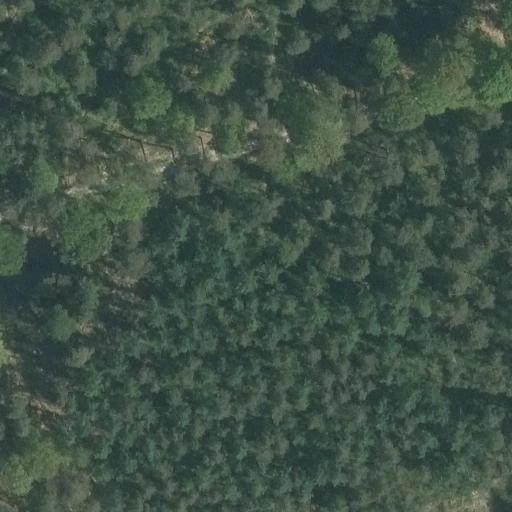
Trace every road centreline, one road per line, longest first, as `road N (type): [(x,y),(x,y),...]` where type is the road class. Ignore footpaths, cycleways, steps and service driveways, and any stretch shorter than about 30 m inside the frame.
road 1 (track): [(511,67),(419,103),(0,215)]
road 2 (track): [(114,511),(0,341)]
